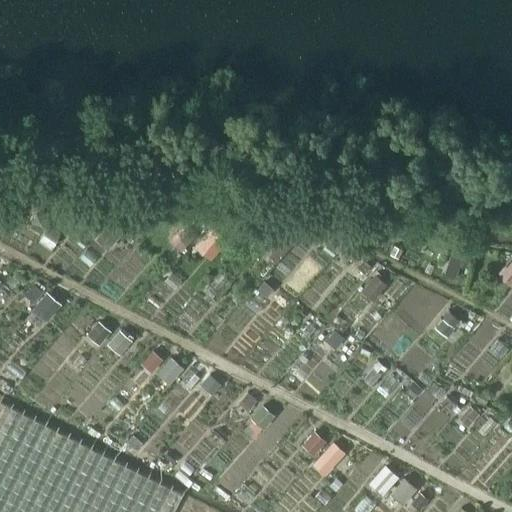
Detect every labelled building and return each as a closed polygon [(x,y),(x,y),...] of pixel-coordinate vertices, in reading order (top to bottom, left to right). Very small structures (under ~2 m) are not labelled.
[(122,229),(110,220),(94,240),(105,249),(122,229)] [(193,232),(182,222),(165,242),(176,252),(193,232)] [(228,239),(211,225),(194,246),(211,260),(228,239)] [(288,242),(277,233),(260,253),(272,262),(288,242)] [(511,274),(511,251),(497,270),(508,279),(511,274)] [(391,268),(380,259),(363,279),(375,288),(391,268)] [(110,329),(100,320),(87,334),(98,343),(110,329)] [(132,338),(119,328),(107,343),(120,354),(132,338)] [(185,363),(174,354),(157,374),(169,383),(185,363)] [(201,376),(192,368),(181,380),(191,388),(201,376)] [(171,511),(181,492),(0,399),(0,511),(171,511)] [(275,414),(262,403),(251,416),(263,427),(275,414)] [(327,437),(316,428),(302,445),(313,454),(327,437)] [(334,439),(313,461),(325,473),(346,451),(334,439)]
